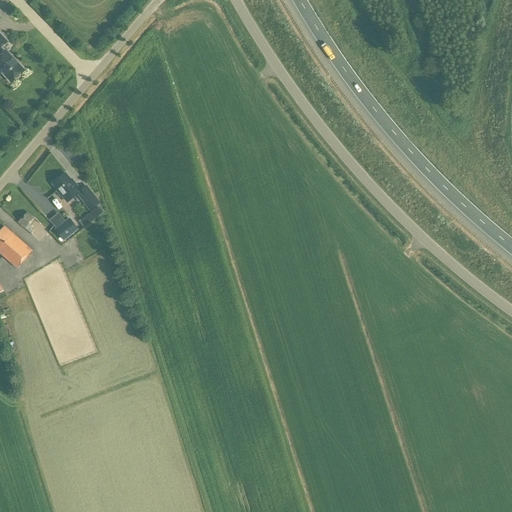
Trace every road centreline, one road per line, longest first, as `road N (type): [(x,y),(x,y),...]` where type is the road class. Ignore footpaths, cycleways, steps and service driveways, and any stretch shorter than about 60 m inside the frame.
road 1 (unclassified): [(233,0),(296,98),(368,185),(429,246),(511,310)]
road 2 (motorway): [(299,0),(384,122),(511,247)]
road 3 (unclassified): [(0,187),(162,0)]
